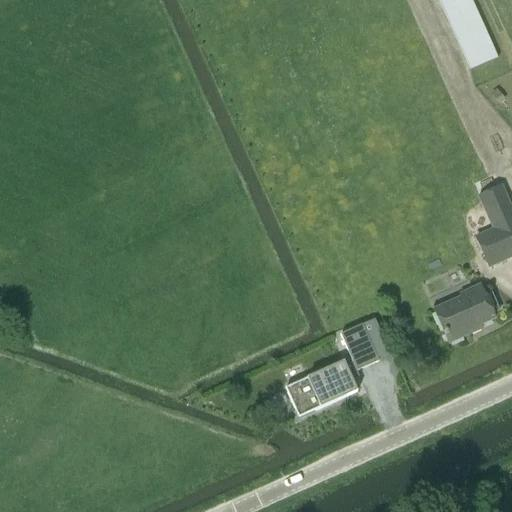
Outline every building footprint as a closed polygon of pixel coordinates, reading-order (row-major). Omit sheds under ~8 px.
[(495,59),(468,0),(438,0),(441,6),(439,7),(468,71),(495,59)] [(493,231),(475,239),(488,268),(511,257),(511,214),(500,188),(478,198),(493,231)] [(459,300),(432,311),(446,344),(480,330),(478,327),(493,320),(491,315),(498,313),(490,296),(485,299),(480,287),(458,296),(459,300)] [(339,336),(356,373),(378,363),(361,326),(339,336)] [(298,419),(356,393),(343,363),(284,390),(298,419)]
